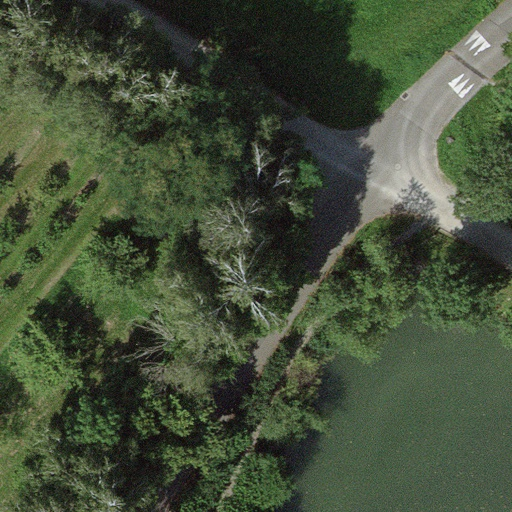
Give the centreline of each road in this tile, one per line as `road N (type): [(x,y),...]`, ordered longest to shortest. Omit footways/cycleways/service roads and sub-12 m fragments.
road 1 (unclassified): [(140,511),(370,174),(511,24)]
road 2 (track): [(511,253),(92,0)]
